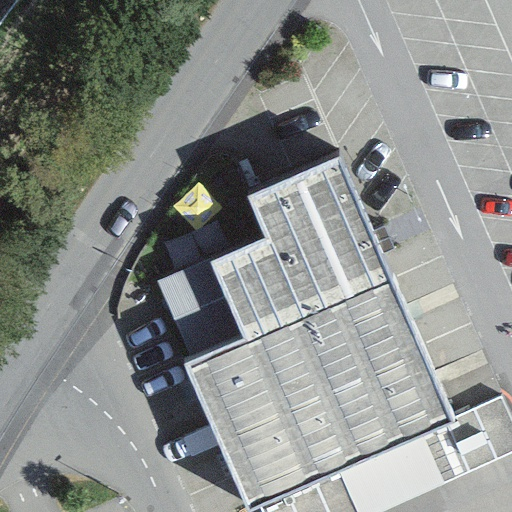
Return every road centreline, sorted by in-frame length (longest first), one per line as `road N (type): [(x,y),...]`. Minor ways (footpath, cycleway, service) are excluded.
road 1 (residential): [(15,353),(256,0)]
road 2 (unclassified): [(15,353),(100,412),(165,511)]
